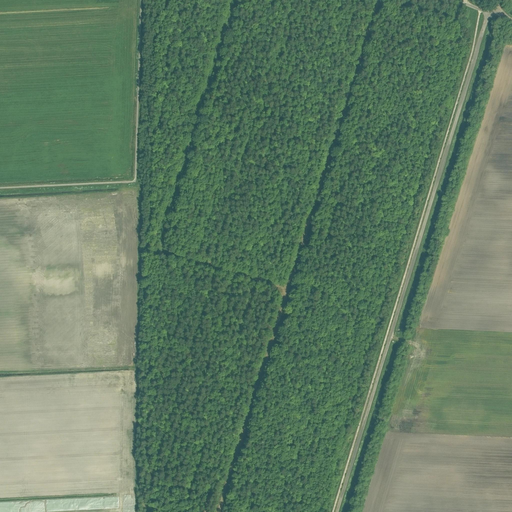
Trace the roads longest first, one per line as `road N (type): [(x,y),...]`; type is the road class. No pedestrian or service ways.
road 1 (track): [(220,511),(379,0)]
road 2 (track): [(491,22),(337,511)]
road 3 (track): [(288,291),(160,253),(234,0)]
